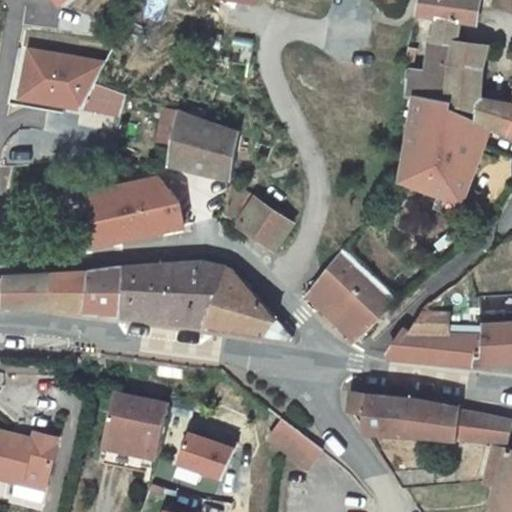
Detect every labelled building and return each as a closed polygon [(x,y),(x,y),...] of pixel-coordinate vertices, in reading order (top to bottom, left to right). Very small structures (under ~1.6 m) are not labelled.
[(438,11),(444,12),(466,15),(468,15),(475,16),(477,0),(428,0),(427,9),(438,11)] [(484,17),(486,0),(477,0),(475,16),(484,17)] [(444,12),(440,33),(463,35),(466,15),(444,12)] [(410,91),(421,93),(457,95),(465,35),(463,35),(440,33),(438,33),(432,65),(415,62),(410,91)] [(495,38),(465,35),(457,95),(488,100),(489,90),(495,38)] [(108,56),(22,42),(13,97),(118,114),(128,94),(94,85),(108,56)] [(375,87),(406,92),(411,61),(380,56),(375,87)] [(511,94),(489,90),(488,100),(487,109),(501,116),(511,122),(511,94)] [(499,120),(457,95),(421,93),(414,142),(447,150),(452,128),(494,136),(499,120)] [(167,140),(174,109),(164,107),(157,138),(167,140)] [(236,176),(244,130),(190,110),(180,160),(236,176)] [(409,177),(473,195),(494,136),(452,128),(447,150),(414,142),(409,177)] [(93,187),(102,238),(188,222),(187,214),(190,213),(189,205),(185,205),(185,196),(163,173),(143,177),(141,169),(130,171),(132,179),(123,181),(122,175),(110,177),(111,184),(93,187)] [(300,216),(266,197),(235,182),(228,208),(279,245),(300,216)] [(342,312),(362,335),(404,299),(360,253),(312,292),(336,317),(342,312)] [(209,319),(227,263),(223,262),(210,259),(197,259),(126,262),(124,308),(209,319)] [(57,269),(52,301),(124,308),(126,262),(84,268),(57,269)] [(227,263),(209,319),(296,331),(233,265),(227,263)] [(0,271),(0,296),(7,297),(52,301),(57,269),(9,270),(9,272),(0,271)] [(480,368),(479,349),(485,349),(484,329),(453,330),(453,308),(428,302),(413,323),(408,320),(392,344),(397,348),(394,354),(409,358),(444,364),(480,368)] [(342,312),(336,317),(357,339),(362,335),(342,312)] [(479,349),(480,368),(511,367),(511,328),(484,329),(485,349),(479,349)] [(369,425),(409,423),(414,394),(355,387),(354,403),(355,404),(372,407),(369,425)] [(171,406),(119,389),(102,442),(151,457),(154,458),(171,406)] [(414,394),(409,423),(460,429),(465,401),(453,399),(414,394)] [(511,435),(511,433),(511,410),(465,401),(460,429),(511,435)] [(3,403),(0,412),(0,450),(16,455),(50,465),(66,414),(43,407),(40,415),(3,403)] [(372,407),(355,404),(369,425),(372,407)] [(311,470),(324,449),(285,418),(272,441),(300,462),(311,470)] [(190,425),(179,454),(223,470),(238,437),(223,432),(221,436),(190,425)] [(511,440),(510,440),(503,468),(494,505),(511,509),(511,440)] [(151,457),(102,442),(98,456),(147,472),(151,457)] [(50,465),(16,455),(12,470),(46,480),(50,465)] [(395,464),(405,480),(438,476),(436,460),(395,464)] [(178,463),(174,475),(197,483),(201,471),(178,463)] [(49,500),(50,487),(18,483),(16,495),(49,500)] [(198,511),(168,501),(163,511),(198,511)]
